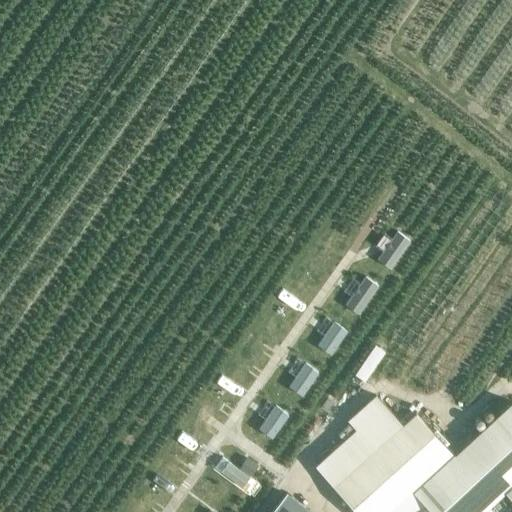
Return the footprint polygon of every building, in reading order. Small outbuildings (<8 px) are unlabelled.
[(397,231),(377,259),(390,268),(409,239),(397,231)] [(365,276),(345,304),(358,313),(378,285),(365,276)] [(333,321),(317,344),(330,353),(346,329),(333,321)] [(375,344),(355,374),(357,376),(365,381),(368,377),(385,351),(375,344)] [(305,362),(289,386),(301,394),(318,371),(305,362)] [(356,428),(316,465),(336,487),(358,511),(511,511),(511,401),(454,454),(415,413),(402,424),(375,394),(348,419),(356,428)] [(275,405),(259,428),(271,437),(288,414),(275,405)] [(247,458),(240,468),(251,476),(258,465),(247,458)] [(228,461),(221,471),(242,486),(246,480),(251,484),(254,480),(249,476),(228,461)]
